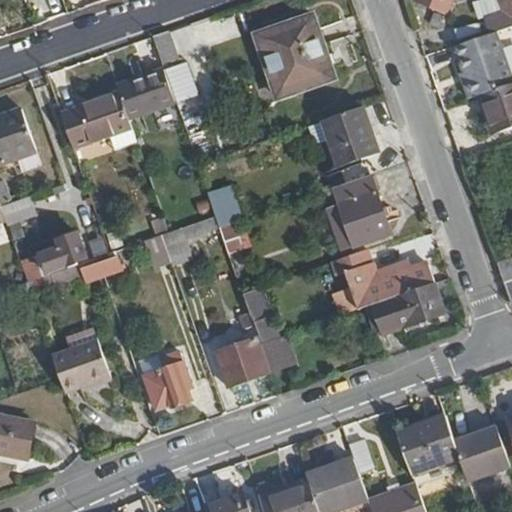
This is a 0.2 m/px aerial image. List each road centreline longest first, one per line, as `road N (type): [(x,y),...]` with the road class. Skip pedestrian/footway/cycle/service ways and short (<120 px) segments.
road 1 (residential): [(500,346),(143,470),(52,511)]
road 2 (residential): [(500,346),(378,0)]
road 3 (residential): [(0,65),(187,0)]
